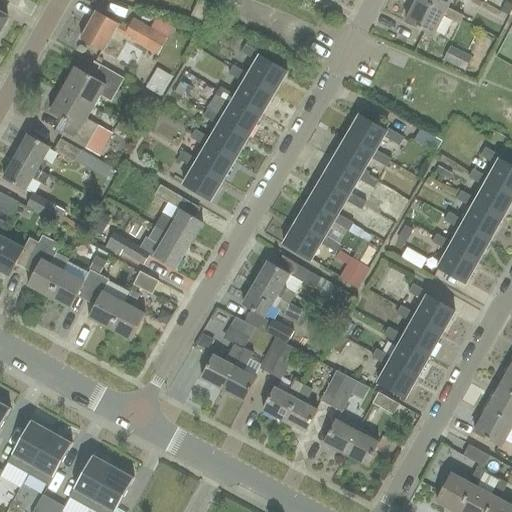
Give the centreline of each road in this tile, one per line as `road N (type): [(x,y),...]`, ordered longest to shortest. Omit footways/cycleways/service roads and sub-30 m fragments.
road 1 (residential): [(136,416),(376,0)]
road 2 (residential): [(511,300),(383,511)]
road 3 (unclassified): [(307,511),(136,416)]
road 4 (unclassified): [(136,416),(0,342)]
